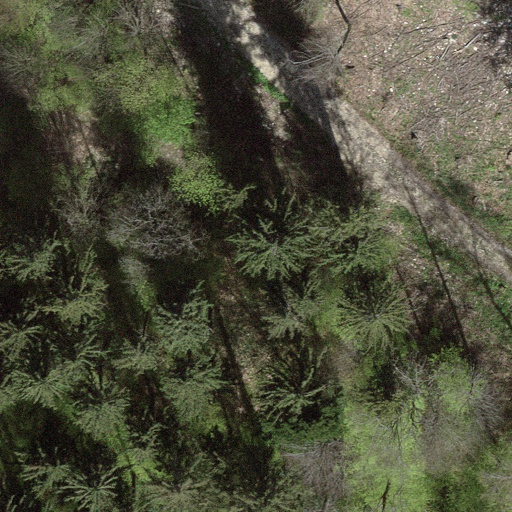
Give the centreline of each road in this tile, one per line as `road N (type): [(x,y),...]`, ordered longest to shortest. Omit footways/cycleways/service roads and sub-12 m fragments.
road 1 (track): [(511,280),(385,176),(222,0)]
road 2 (track): [(385,176),(184,150),(0,81)]
